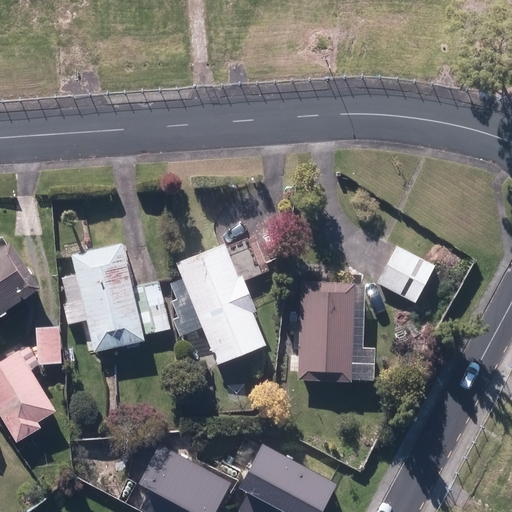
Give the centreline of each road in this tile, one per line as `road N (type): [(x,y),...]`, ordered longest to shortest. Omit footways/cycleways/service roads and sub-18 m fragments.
road 1 (residential): [(0,134),(299,113),(401,116),(511,146)]
road 2 (residential): [(511,301),(399,511)]
